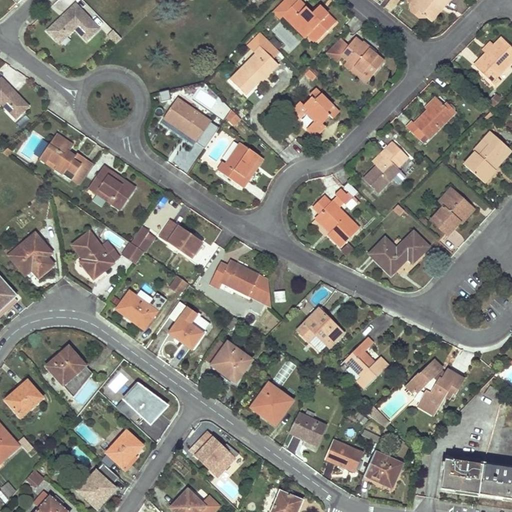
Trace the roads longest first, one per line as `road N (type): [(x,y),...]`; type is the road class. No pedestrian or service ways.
road 1 (residential): [(430,60),(339,154),(284,180),(258,237)]
road 2 (residential): [(258,237),(422,315)]
road 3 (residential): [(199,399),(344,502)]
road 4 (residential): [(121,132),(137,158),(258,237)]
road 5 (residential): [(66,317),(101,329),(199,399)]
road 6 (residential): [(199,399),(124,511)]
road 7 (residential): [(121,132),(139,109),(129,82),(101,76),(81,97)]
